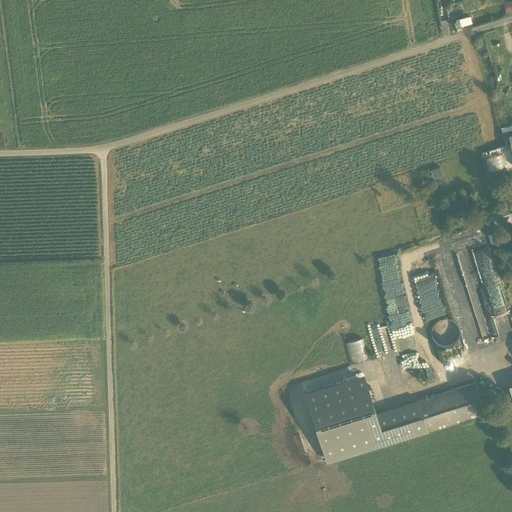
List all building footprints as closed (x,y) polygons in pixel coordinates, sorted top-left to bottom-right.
[(459,22),(461,27),(472,23),(470,16),(459,19),(459,22)] [(461,27),(459,22),(449,25),(450,35),(462,31),(461,27)] [(488,169),(504,165),(501,154),(486,158),(488,169)] [(438,348),(445,350),(452,348),(457,343),(459,337),(458,330),(454,324),(448,321),(441,321),(435,325),(431,330),(430,337),(433,344),(438,348)] [(365,338),(348,340),(350,361),(367,359),(365,338)] [(306,392),(308,401),(366,383),(363,374),(306,392)] [(417,403),(427,431),(485,412),(475,382),(417,401),(417,403)] [(385,445),(427,431),(417,403),(376,416),(366,383),(308,401),(327,460),(328,460),(384,442),(385,445)]
